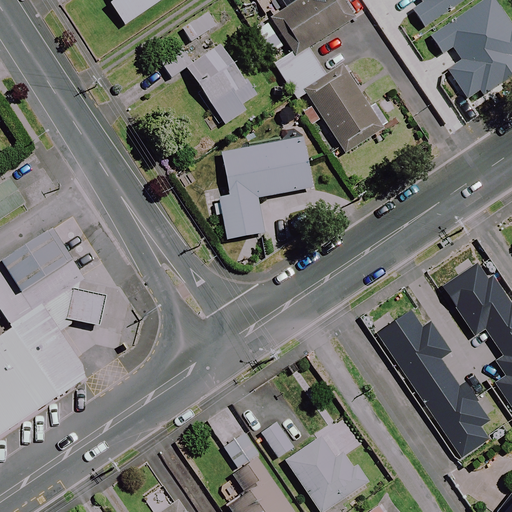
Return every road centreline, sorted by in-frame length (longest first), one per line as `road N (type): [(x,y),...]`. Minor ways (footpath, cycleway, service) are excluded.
road 1 (tertiary): [(0,4),(222,347)]
road 2 (residential): [(222,347),(511,152)]
road 3 (tertiary): [(0,499),(222,347)]
